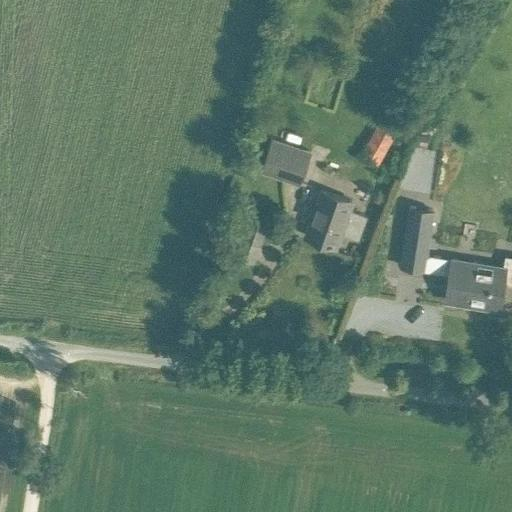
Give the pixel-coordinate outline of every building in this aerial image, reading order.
[(381,114),(366,142),(385,153),(400,124),(381,114)] [(259,171),(299,185),(311,149),(271,136),(259,171)] [(322,189),(312,216),(306,234),(336,245),(341,232),(358,238),(366,215),(349,208),(352,200),(322,189)] [(410,205),(400,264),(424,268),(426,253),(433,209),(410,205)] [(247,224),(241,242),(259,249),(266,231),(247,224)] [(426,253),(424,268),(450,273),(448,282),(445,299),(471,303),(472,299),(499,303),(503,281),(511,282),(511,255),(506,254),(504,269),(477,265),(478,261),(426,253)]
